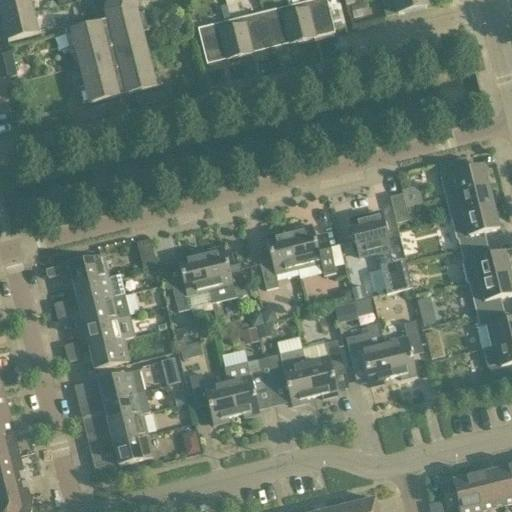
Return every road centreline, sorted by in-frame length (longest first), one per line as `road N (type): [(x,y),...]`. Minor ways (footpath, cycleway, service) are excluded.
road 1 (residential): [(487,9),(380,40),(367,63),(345,75),(0,162)]
road 2 (residential): [(10,254),(511,128)]
road 3 (residential): [(104,511),(325,459),(374,473),(400,466)]
road 4 (residential): [(77,511),(10,254)]
